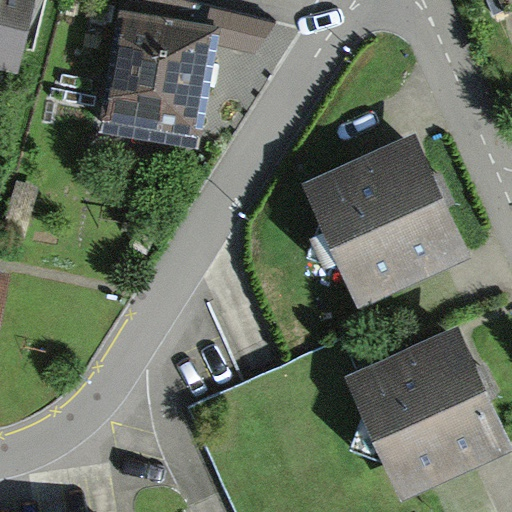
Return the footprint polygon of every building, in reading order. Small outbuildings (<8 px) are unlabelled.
[(0,0),(0,71),(17,75),(35,0),(0,0)] [(210,8),(183,0),(128,0),(127,11),(206,24),(210,8)] [(210,8),(206,24),(221,27),(218,45),(255,53),(276,23),(210,8)] [(100,133),(198,149),(211,84),(218,45),(221,27),(206,24),(127,11),(120,10),(100,133)] [(358,309),(471,258),(447,207),(439,188),(433,174),(414,132),(301,183),(358,309)] [(443,170),(433,174),(439,188),(447,207),(457,203),(443,170)] [(39,185),(17,178),(5,215),(28,222),(39,185)] [(0,327),(11,272),(0,269),(0,327)] [(402,501),(511,450),(511,444),(483,382),(458,326),(346,377),(402,501)]
